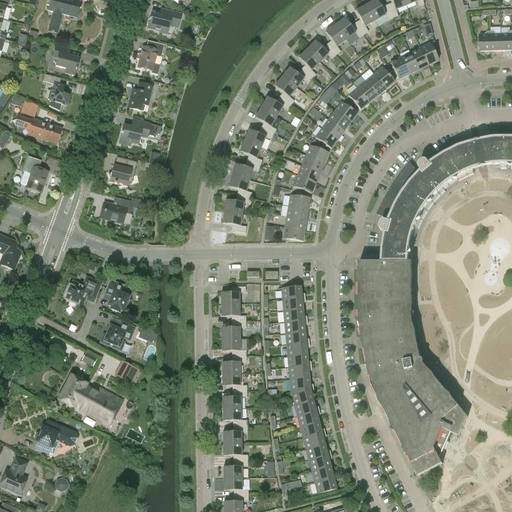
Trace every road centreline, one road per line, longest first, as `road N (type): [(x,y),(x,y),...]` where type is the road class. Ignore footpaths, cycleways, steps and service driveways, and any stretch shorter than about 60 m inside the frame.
road 1 (residential): [(198,255),(209,174),(238,100),(268,57),(334,0)]
road 2 (residential): [(381,511),(357,456),(336,363),(330,253)]
road 3 (residential): [(202,511),(198,255)]
road 4 (tertiary): [(58,231),(124,0)]
road 5 (residential): [(330,253),(337,209),(362,154),(401,115),(464,84)]
road 6 (tertiary): [(0,372),(58,231)]
road 7 (residential): [(58,231),(119,254),(198,255)]
road 8 (residential): [(198,255),(330,253)]
